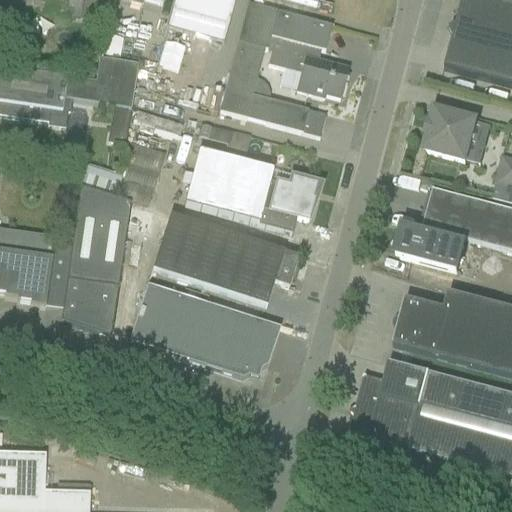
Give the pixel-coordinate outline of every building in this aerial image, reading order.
[(0,0),(0,27),(20,31),(22,17),(78,25),(81,0),(0,0)] [(122,0),(160,10),(162,0),(122,0)] [(174,0),(165,33),(222,49),(235,0),(174,0)] [(276,0),(315,10),(317,0),(276,0)] [(511,91),(511,9),(477,0),(463,0),(455,30),(448,34),(452,42),(444,74),(511,91)] [(223,94),(217,116),(299,138),(318,143),(318,142),(316,142),(318,134),(310,120),(306,119),(307,116),(287,111),(266,105),(249,101),(254,84),(261,55),(264,56),(270,58),(266,70),(282,74),(277,91),(295,96),(323,103),(324,100),(339,104),(347,74),(316,66),(319,55),(324,56),(330,31),(275,16),(245,8),(223,94)] [(0,121),(47,128),(48,116),(61,118),(63,104),(129,114),(135,74),(99,69),(97,88),(66,83),(12,75),(0,73),(0,121)] [(475,125),(453,119),(433,114),(429,129),(426,128),(423,140),(426,141),(422,156),(464,167),(475,125)] [(226,147),(224,157),(247,161),(250,139),(202,130),(200,142),(226,147)] [(197,156),(182,211),(291,239),(295,223),(307,226),(312,204),(310,204),(314,190),(291,184),(289,192),(269,186),(272,176),(197,156)] [(496,189),(492,204),(511,209),(511,165),(502,163),(495,188),(496,189)] [(61,311),(59,326),(96,338),(110,333),(113,313),(121,256),(125,234),(129,234),(146,237),(152,217),(112,204),(78,193),(70,249),(61,311)] [(511,256),(511,215),(451,199),(432,194),(422,233),(429,235),(428,242),(457,249),(459,243),(511,256)] [(168,222),(162,239),(150,277),(264,314),(272,289),(287,294),(291,281),(293,281),(297,271),(294,270),(297,263),(282,258),(282,257),(263,251),(168,222)] [(457,249),(428,242),(401,235),(394,261),(418,268),(456,277),(463,251),(457,249)] [(0,300),(3,301),(2,303),(15,305),(15,307),(28,309),(28,311),(43,313),(44,308),(50,266),(49,266),(52,246),(0,238),(0,300)] [(50,266),(44,308),(61,311),(70,249),(52,246),(49,266),(50,266)] [(278,334),(145,292),(127,348),(241,385),(248,381),(246,378),(257,373),(259,375),(266,372),(278,334)] [(511,314),(447,298),(443,314),(404,304),(391,351),(511,383),(511,314)] [(511,400),(407,372),(387,367),(382,386),(363,380),(355,413),(352,414),(351,419),(352,421),(348,439),(367,444),(511,480),(511,400)] [(0,458),(0,511),(86,511),(87,499),(42,497),(43,460),(0,458)] [(436,497),(433,506),(443,508),(445,499),(436,497)]
